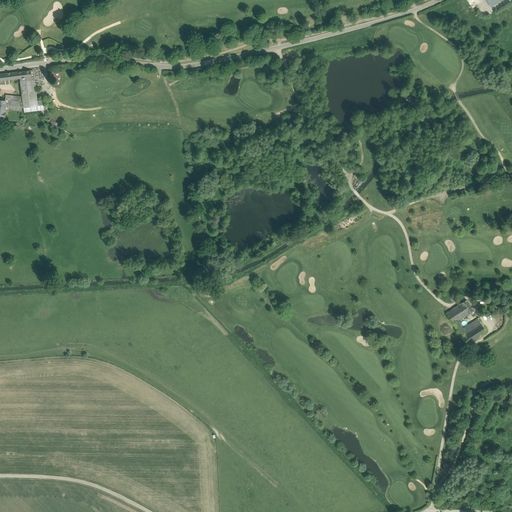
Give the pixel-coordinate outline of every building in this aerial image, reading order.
[(32,77),(31,70),(18,72),(19,79),(20,86),(22,97),(22,102),(23,108),(34,106),(34,101),(32,77)] [(0,81),(19,79),(18,72),(0,74),(0,81)] [(23,108),(22,102),(10,100),(5,100),(5,101),(5,109),(9,110),(10,107),(20,108),(20,111),(21,111),(20,108),(23,108)] [(461,304),(467,315),(474,311),(467,300),(461,304)] [(456,307),(463,318),(467,315),(461,304),(456,307)] [(446,313),(453,324),(459,320),(463,318),(456,307),(446,313)] [(463,328),(467,334),(482,324),(478,318),(463,328)] [(453,324),(467,345),(488,332),(482,324),(467,334),(463,328),(459,320),(453,324)]
